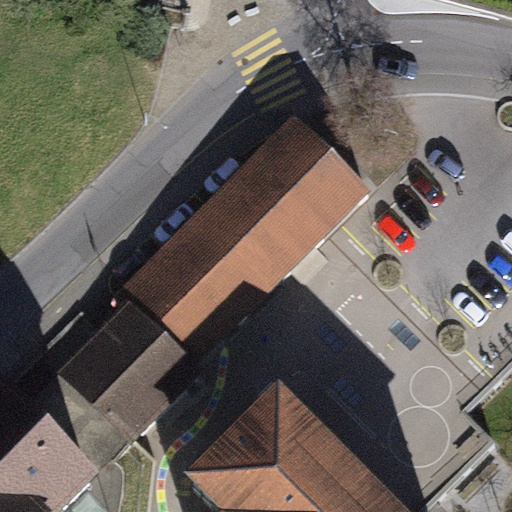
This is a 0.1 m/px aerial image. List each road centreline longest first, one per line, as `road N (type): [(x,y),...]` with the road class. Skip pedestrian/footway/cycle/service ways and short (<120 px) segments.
road 1 (residential): [(0,320),(265,62),(328,35)]
road 2 (residential): [(328,35),(428,35),(511,52)]
